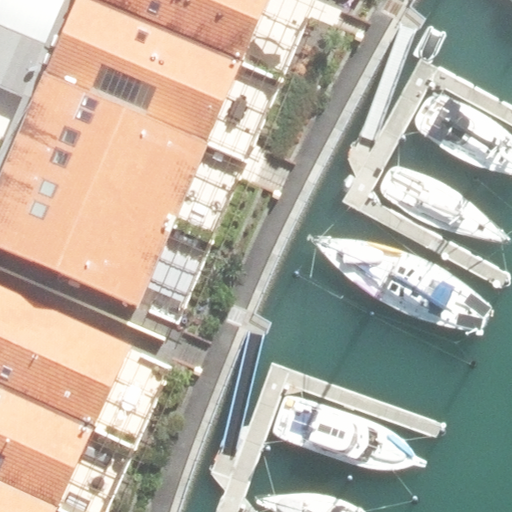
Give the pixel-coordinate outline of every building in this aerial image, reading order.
[(49,58),(0,36),(0,17),(7,0),(0,0),(0,73),(213,160),(246,83),(71,10),(49,58)] [(74,0),(71,10),(246,83),(279,0),(74,0)] [(0,98),(30,111),(4,173),(178,244),(213,160),(0,73),(0,98)] [(0,266),(145,326),(178,244),(4,173),(0,182),(0,266)] [(0,390),(101,435),(134,357),(0,297),(0,390)] [(0,492),(44,511),(67,511),(101,435),(0,390),(0,492)] [(0,511),(44,511),(0,492),(0,511)]
